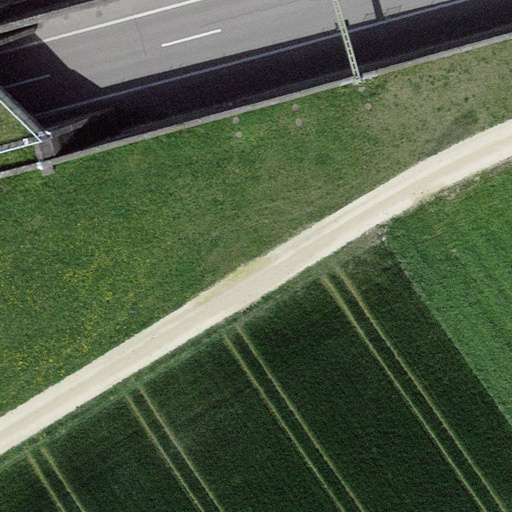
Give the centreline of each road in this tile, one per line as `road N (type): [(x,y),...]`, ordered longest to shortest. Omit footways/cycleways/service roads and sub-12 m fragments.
road 1 (track): [(0,418),(411,167),(511,126)]
road 2 (motorway): [(0,100),(350,0)]
